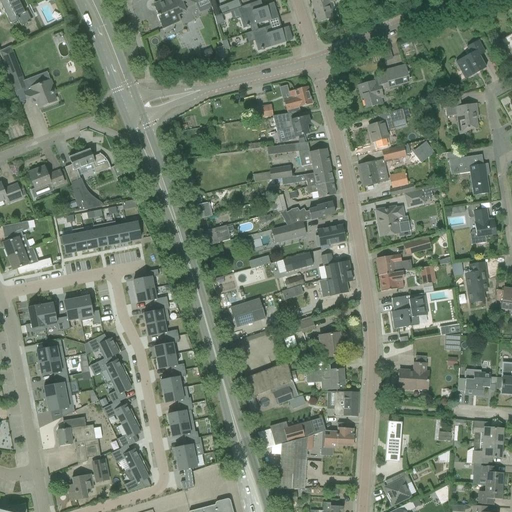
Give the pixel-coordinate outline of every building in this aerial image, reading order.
[(0,0),(0,2),(9,21),(10,24),(18,20),(17,17),(25,13),(18,0),(0,0)] [(162,4),(154,7),(158,16),(157,16),(161,26),(162,28),(163,29),(173,24),(172,22),(174,20),(179,18),(178,15),(179,15),(186,12),(183,6),(185,6),(186,9),(195,5),(199,13),(211,8),(209,0),(165,0),(166,2),(162,4)] [(315,0),(311,2),(317,23),(333,18),(331,11),(335,10),(333,2),(335,1),(334,0),(315,0)] [(243,28),(246,27),(246,28),(248,27),(249,27),(256,25),(278,18),(273,3),(266,5),(266,6),(262,8),(260,1),(237,8),(243,28)] [(221,15),(214,17),(217,25),(223,23),(221,15)] [(262,50),(291,41),(287,27),(281,29),(271,32),(269,27),(257,30),(251,32),(250,32),(251,33),(257,51),(260,50),(260,51),(262,50)] [(511,35),(502,41),(511,59),(511,58),(511,35)] [(462,70),(466,79),(485,69),(478,56),(484,53),(477,41),(466,47),(470,54),(455,62),(460,71),(462,70)] [(10,53),(1,57),(12,85),(13,88),(22,85),(21,82),(10,53)] [(362,95),(365,108),(382,103),(381,99),(383,99),(381,91),(409,83),(404,66),(384,72),(385,74),(375,76),(376,83),(373,84),(373,82),(358,86),(360,96),(362,95)] [(37,103),(38,108),(55,101),(53,95),(55,94),(51,84),(50,81),(23,91),(23,94),(24,93),(29,106),(37,103)] [(284,101),(287,114),(300,112),(298,108),(311,104),(307,88),(293,91),(293,92),(288,93),(290,99),(284,101)] [(457,116),(460,134),(469,133),(468,130),(477,129),(474,114),(476,113),(475,105),(460,107),(459,96),(441,100),(443,110),(445,109),(446,117),(457,116)] [(257,109),(258,119),(272,117),(271,106),(257,109)] [(402,109),(395,111),(398,121),(404,119),(402,109)] [(378,124),(369,127),(373,142),(382,139),(387,138),(385,130),(393,128),(392,123),(389,113),(378,116),(380,124),(378,124)] [(292,128),(295,138),(298,136),(308,134),(306,126),(309,125),(307,117),(304,118),(290,121),(287,122),(285,115),(272,117),(276,132),(283,130),(292,128)] [(425,142),(418,147),(427,159),(434,154),(425,142)] [(307,143),(267,148),(268,156),(298,152),(299,157),(301,167),(311,165),(313,174),(330,171),(326,150),(309,154),(307,143)] [(383,152),(386,163),(392,161),(393,160),(405,157),(403,147),(383,152)] [(71,165),(65,168),(68,177),(71,186),(70,187),(79,211),(104,206),(103,205),(101,204),(96,200),(93,197),(90,195),(88,193),(86,190),(85,187),(81,179),(80,179),(76,170),(80,168),(81,169),(82,169),(83,169),(84,168),(85,168),(86,167),(86,166),(92,164),(96,174),(110,169),(110,170),(110,169),(110,168),(110,167),(109,166),(109,165),(109,164),(108,164),(108,162),(107,161),(106,160),(105,159),(104,158),(103,157),(103,156),(102,155),(100,155),(99,154),(99,155),(92,157),(89,149),(68,157),(71,165)] [(483,165),(481,155),(448,160),(451,176),(469,173),(473,196),(479,195),(489,194),(485,170),(488,170),(487,164),(483,165)] [(368,164),(358,166),(363,187),(373,185),(379,184),(379,183),(388,181),(384,160),(382,160),(368,164)] [(112,168),(116,178),(125,174),(124,173),(122,172),(121,170),(119,169),(119,167),(118,165),(112,168)] [(34,189),(30,191),(33,199),(53,191),(52,188),(64,183),(59,171),(47,176),(44,167),(28,173),(34,189)] [(253,175),(254,183),(274,180),(292,177),(290,167),(269,170),(269,172),(253,175)] [(306,182),(307,187),(332,182),(330,171),(313,174),(292,177),(274,180),(266,181),(267,187),(282,185),(282,186),(306,182)] [(405,172),(388,176),(392,189),(390,190),(389,190),(391,197),(415,191),(413,184),(408,185),(405,172)] [(124,176),(116,180),(120,188),(127,185),(124,176)] [(307,194),(317,192),(318,199),(335,195),(332,182),(307,187),(306,188),(307,194)] [(0,183),(0,201),(6,200),(7,202),(21,197),(17,185),(3,190),(0,183)] [(405,195),(408,207),(425,203),(424,197),(429,196),(427,190),(405,195)] [(296,192),(289,193),(290,200),(297,198),(296,192)] [(270,198),(269,199),(272,211),(273,214),(279,213),(285,211),(286,211),(283,195),(273,198),(270,198)] [(192,207),(196,220),(212,216),(209,203),(192,207)] [(285,211),(279,213),(287,226),(294,225),(319,218),(324,217),(334,214),(331,203),(321,205),(316,207),(308,210),(309,214),(307,215),(303,209),(299,211),(297,208),(286,211),(285,211)] [(394,207),(375,211),(377,220),(378,219),(379,225),(378,225),(380,237),(398,234),(398,238),(410,236),(407,217),(403,217),(401,208),(395,209),(394,207)] [(474,223),(476,238),(477,244),(486,243),(485,237),(495,235),(493,220),(488,221),(486,210),(473,212),(474,218),(475,223),(474,223)] [(3,244),(8,257),(29,249),(25,236),(25,235),(23,236),(21,232),(30,229),(28,222),(2,227),(4,235),(14,232),(16,239),(3,244)] [(114,223),(103,225),(108,247),(118,245),(115,228),(114,223)] [(137,223),(125,226),(129,243),(140,240),(137,223)] [(302,223),(271,231),(274,244),(306,236),(302,223)] [(103,225),(93,227),(94,232),(97,249),(108,247),(103,225)] [(125,226),(115,228),(118,245),(129,243),(125,226)] [(199,233),(203,248),(206,247),(212,246),(212,245),(219,243),(218,237),(222,236),(223,237),(227,236),(225,226),(199,233)] [(341,226),(331,228),(320,230),(316,231),(317,237),(314,237),(316,248),(320,247),(319,247),(323,246),(334,244),(344,242),(341,226)] [(82,229),(72,231),(73,236),(76,253),(87,251),(83,234),(82,229)] [(94,232),(83,234),(87,251),(97,249),(94,232)] [(73,236),(62,238),(65,255),(76,253),(73,236)] [(403,245),(406,255),(431,249),(428,238),(403,245)] [(29,249),(8,257),(13,270),(17,269),(19,275),(52,266),(50,259),(37,262),(32,248),(29,249)] [(433,254),(434,264),(449,263),(449,253),(433,254)] [(293,258),(275,263),(279,274),(286,272),(286,273),(313,265),(309,254),(293,258)] [(331,254),(321,256),(323,267),(325,276),(326,280),(341,277),(342,284),(346,283),(352,282),(350,272),(348,262),(338,264),(333,265),(331,254)] [(379,276),(379,277),(394,273),(402,271),(410,270),(410,271),(412,270),(410,261),(401,262),(400,255),(376,259),(378,276),(379,276)] [(268,256),(248,262),(250,269),(270,264),(268,256)] [(453,276),(462,274),(459,263),(450,265),(453,276)] [(465,275),(470,303),(484,301),(483,292),(486,292),(484,281),(486,281),(483,263),(474,265),(469,266),(471,274),(465,275)] [(433,267),(419,269),(422,284),(431,283),(435,282),(433,267)] [(145,279),(133,282),(135,292),(153,289),(151,278),(158,277),(157,271),(144,273),(145,279)] [(394,273),(379,277),(381,292),(391,290),(402,289),(403,288),(402,281),(403,280),(402,272),(402,271),(394,273)] [(223,277),(213,280),(215,285),(224,283),(223,277)] [(301,277),(292,279),(295,288),(300,286),(304,285),(302,281),(301,277)] [(318,282),(322,298),(330,296),(338,295),(347,293),(345,283),(346,283),(342,284),(341,277),(326,280),(321,281),(318,282)] [(153,289),(135,292),(137,303),(154,300),(155,306),(167,304),(166,298),(155,300),(153,289)] [(511,290),(503,289),(502,299),(501,309),(509,310),(509,314),(511,314),(511,290)] [(394,317),(391,318),(393,330),(403,328),(419,325),(418,317),(427,315),(424,297),(422,297),(421,295),(405,297),(401,298),(391,299),(393,312),(394,317)] [(82,296),(76,297),(80,320),(80,322),(92,319),(94,325),(101,324),(98,311),(91,313),(88,297),(82,298),(82,296)] [(67,318),(61,319),(63,331),(70,330),(68,322),(80,320),(76,297),(70,299),(70,301),(64,302),(67,318)] [(259,299),(230,308),(236,329),(265,319),(259,299)] [(45,303),(39,304),(44,331),(45,331),(45,328),(56,326),(57,332),(63,331),(61,319),(55,320),(52,304),(46,305),(45,303)] [(31,325),(25,326),(27,338),(33,337),(32,334),(44,331),(39,304),(34,306),(34,308),(28,309),(31,325)] [(156,312),(144,315),(146,325),(164,322),(168,321),(166,310),(168,310),(167,304),(155,306),(156,312)] [(284,330),(287,337),(301,332),(302,334),(314,330),(311,319),(299,323),(299,321),(278,328),(279,332),(284,330)] [(164,322),(146,325),(148,336),(164,333),(165,339),(178,337),(176,331),(166,333),(164,322)] [(440,336),(460,333),(458,325),(439,328),(440,336)] [(278,328),(235,342),(236,345),(279,332),(278,328)] [(323,344),(325,358),(341,356),(341,353),(344,353),(343,344),(340,345),(338,334),(318,337),(319,345),(323,344)] [(445,336),(444,351),(459,352),(460,335),(445,336)] [(104,336),(88,343),(92,352),(99,349),(104,360),(110,357),(119,352),(115,344),(113,345),(111,340),(106,342),(104,336)] [(167,345),(154,348),(156,359),(174,355),(172,344),(179,343),(178,337),(165,339),(167,345)] [(37,358),(35,358),(36,364),(63,359),(60,341),(47,343),(49,349),(36,352),(37,358)] [(235,342),(229,344),(244,401),(250,398),(245,379),(243,380),(234,346),(236,345),(235,342)] [(174,355),(156,359),(158,369),(171,367),(172,373),(184,371),(183,365),(176,366),(174,355)] [(104,360),(89,367),(94,376),(105,371),(111,381),(125,374),(121,366),(119,367),(117,361),(113,363),(110,357),(104,360)] [(447,358),(447,366),(456,367),(457,359),(447,358)] [(63,359),(36,364),(38,370),(39,370),(41,376),(53,374),(54,380),(67,377),(63,359)] [(399,373),(397,389),(427,391),(427,381),(428,371),(426,371),(427,364),(426,364),(426,362),(415,362),(413,361),(413,370),(413,374),(399,373)] [(286,363),(245,379),(250,398),(260,394),(271,390),(292,382),(292,380),(291,380),(290,373),(286,363)] [(511,363),(502,363),(500,394),(511,394),(511,363)] [(311,369),(305,370),(306,384),(320,383),(321,391),(338,390),(338,386),(344,386),(342,370),(311,372),(311,369)] [(173,379),(161,382),(163,393),(181,389),(179,378),(185,377),(184,371),(172,373),(173,379)] [(458,379),(457,392),(464,392),(464,394),(482,395),(483,388),(489,388),(489,384),(489,379),(490,375),(490,374),(473,373),(473,374),(473,378),(473,380),(465,380),(458,379)] [(116,392),(108,395),(113,404),(118,402),(126,398),(122,392),(130,388),(127,383),(129,382),(125,374),(111,381),(116,392)] [(44,394),(42,394),(43,401),(71,395),(67,377),(54,380),(55,385),(43,388),(44,394)] [(271,390),(277,406),(293,399),(298,397),(292,382),(271,390)] [(181,389),(163,393),(165,403),(177,401),(179,407),(191,404),(190,398),(188,399),(185,388),(181,389)] [(347,417),(357,417),(358,393),(344,392),(344,393),(334,392),(334,400),(333,416),(347,417)] [(71,395),(43,401),(45,407),(47,406),(48,412),(60,410),(62,418),(74,413),(71,395)] [(289,402),(291,407),(304,402),(302,396),(289,402)] [(251,400),(246,402),(251,414),(259,411),(254,399),(256,399),(255,397),(251,398),(251,400)] [(105,399),(99,402),(101,407),(108,405),(105,399)] [(113,404),(102,409),(107,419),(116,414),(121,425),(135,419),(131,410),(128,411),(126,406),(121,408),(118,402),(113,404)] [(180,413),(168,416),(170,426),(192,422),(190,411),(192,410),(191,404),(179,407),(180,413)] [(64,430),(57,431),(60,446),(69,445),(72,444),(73,444),(71,437),(75,436),(77,443),(84,442),(86,458),(100,456),(98,439),(102,439),(100,428),(93,429),(93,425),(85,427),(84,418),(63,421),(64,430)] [(126,436),(117,440),(122,449),(127,447),(138,441),(135,436),(139,433),(137,428),(139,427),(135,419),(121,425),(126,436)] [(192,422),(170,426),(172,437),(184,434),(185,441),(198,439),(196,433),(194,433),(192,422)] [(270,430),(257,433),(262,450),(281,445),(307,437),(313,435),(314,434),(310,422),(287,428),(286,422),(269,427),(270,430)] [(389,424),(388,424),(387,451),(385,451),(384,462),(397,463),(397,461),(399,461),(401,423),(391,422),(391,423),(389,423),(389,424)] [(474,422),(473,433),(474,433),(480,433),(480,443),(482,443),(501,445),(502,430),(488,429),(488,423),(484,422),(474,422)] [(323,448),(337,449),(337,446),(352,447),(352,441),(354,441),(354,438),(353,438),(353,430),(345,429),(346,424),(337,423),(337,432),(329,432),(329,436),(324,436),(323,448)] [(281,445),(278,490),(282,489),(282,490),(303,489),(306,450),(307,437),(281,445)] [(187,447),(174,450),(176,460),(194,457),(196,456),(194,445),(199,445),(198,439),(185,441),(187,447)] [(472,464),(490,465),(491,458),(500,459),(501,445),(474,443),(473,453),(472,464)] [(122,449),(111,454),(116,464),(125,459),(130,470),(143,463),(139,455),(137,456),(134,451),(130,453),(127,447),(122,449)] [(439,463),(448,463),(449,451),(437,456),(439,460),(439,463)] [(194,457),(176,460),(178,471),(196,467),(194,457)] [(68,487),(70,501),(80,499),(87,498),(86,490),(93,488),(92,483),(95,482),(95,483),(109,480),(105,459),(92,462),(94,475),(90,476),(90,475),(72,479),(73,486),(68,487)] [(135,480),(124,486),(127,492),(143,487),(140,481),(147,478),(145,473),(147,472),(143,463),(130,470),(135,480)] [(473,467),(472,476),(476,476),(475,485),(485,486),(502,487),(502,474),(495,473),(495,468),(485,467),(480,467),(480,468),(473,467)] [(394,477),(385,482),(387,487),(386,488),(387,490),(385,491),(388,495),(386,496),(390,503),(391,503),(392,506),(401,501),(411,497),(410,495),(406,485),(411,483),(405,472),(394,477)] [(192,480),(180,483),(182,491),(193,488),(192,480)] [(443,488),(434,493),(436,497),(445,493),(447,491),(447,486),(443,488)] [(482,505),(493,505),(493,500),(501,500),(502,487),(485,486),(484,493),(478,492),(478,504),(482,505)] [(278,490),(275,490),(278,502),(284,500),(282,490),(282,489),(278,490)] [(111,492),(102,494),(103,501),(113,499),(111,492)] [(287,493),(287,503),(297,503),(296,493),(287,493)] [(407,511),(408,511),(415,509),(414,508),(421,505),(418,500),(412,503),(411,502),(391,511),(407,511)] [(229,511),(227,502),(218,505),(189,511),(229,511)]
